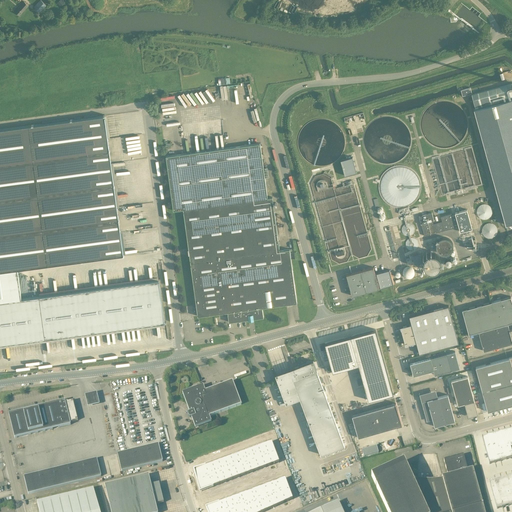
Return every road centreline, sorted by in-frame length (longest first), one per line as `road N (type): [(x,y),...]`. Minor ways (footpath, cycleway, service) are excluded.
road 1 (unclassified): [(324,321),(276,137),(276,108),(298,87),(430,66),(484,47),(496,33)]
road 2 (unclassified): [(182,359),(147,105)]
road 3 (unclassified): [(511,418),(422,438),(382,305)]
road 4 (unknown): [(253,341),(310,490)]
road 5 (unclassified): [(0,383),(155,364)]
road 6 (unclassified): [(192,511),(155,364)]
road 7 (unclassified): [(182,359),(324,321)]
road 8 (unknown): [(392,225),(396,215),(434,204),(413,123)]
road 9 (unknown): [(494,190),(502,236),(493,247),(479,243),(469,197)]
